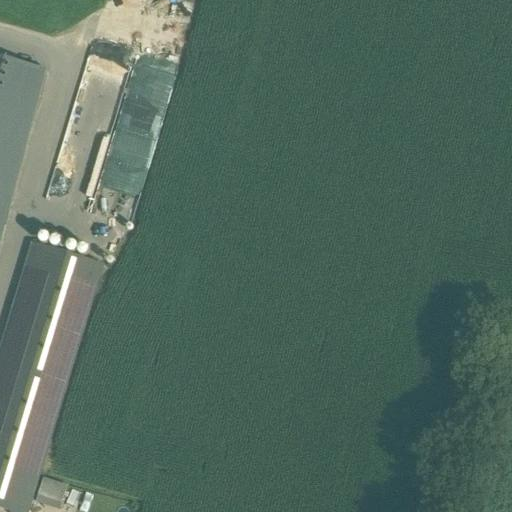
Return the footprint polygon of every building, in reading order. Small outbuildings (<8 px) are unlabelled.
[(0,244),(46,72),(0,59),(0,244)] [(93,165),(79,164),(77,188),(92,189),(93,165)] [(79,212),(84,202),(70,195),(65,205),(79,212)] [(0,508),(11,511),(29,511),(104,267),(32,245),(0,351),(0,508)] [(44,482),(38,506),(60,511),(61,511),(68,488),(44,482)]
